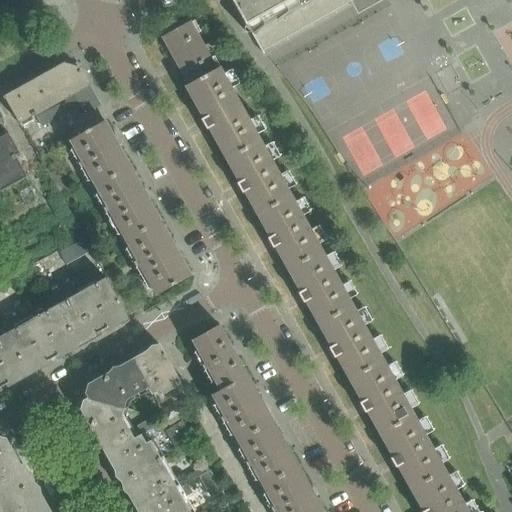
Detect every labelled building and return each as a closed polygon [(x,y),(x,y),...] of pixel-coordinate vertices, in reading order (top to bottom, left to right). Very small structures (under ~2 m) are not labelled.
[(232,0),(247,26),(245,28),(244,30),(245,32),(247,33),(249,34),(251,33),(262,54),(264,53),(263,52),(286,39),(286,40),(288,40),(287,38),(310,26),(311,27),(312,26),(311,25),(334,12),(335,13),(336,13),(335,11),(355,0),(354,0),(232,0)] [(216,70),(204,48),(190,22),(162,38),(174,58),(176,62),(178,66),(189,85),(216,70)] [(19,124),(73,95),(85,116),(96,109),(101,106),(80,71),(64,66),(5,99),(19,124)] [(226,160),(260,141),(220,68),(216,70),(189,85),(186,87),(204,120),(206,124),(208,128),(226,160)] [(118,146),(119,145),(113,136),(112,137),(110,133),(111,132),(105,122),(70,144),(95,188),(130,168),(118,146)] [(0,190),(27,175),(17,157),(20,155),(9,135),(1,139),(0,137),(0,190)] [(257,215),(291,196),(260,141),(226,160),(240,184),(242,188),(244,191),(257,215)] [(149,200),(150,199),(144,189),(143,190),(130,168),(95,188),(114,222),(125,241),(161,222),(149,200)] [(288,270),(322,251),(291,196),(257,215),(270,239),(272,243),(274,246),(288,270)] [(178,253),(179,252),(174,243),(173,243),(161,222),(125,241),(157,296),(191,276),(178,253)] [(71,245),(59,252),(66,265),(79,258),(72,245),(71,245)] [(319,325),(353,306),(322,251),(288,270),(301,294),(303,297),(305,301),(319,325)] [(130,321),(106,279),(81,294),(77,288),(83,284),(78,275),(72,279),(75,283),(50,297),(56,307),(78,347),(116,325),(121,327),(129,322),(129,321),(130,321)] [(34,312),(28,302),(23,305),(28,315),(34,312)] [(28,315),(23,305),(16,309),(22,319),(28,315)] [(349,380),(383,361),(353,306),(319,325),(332,348),(334,352),(336,356),(349,380)] [(78,347),(56,307),(6,335),(28,375),(78,347)] [(236,356),(237,356),(232,347),(231,347),(219,326),(193,341),(221,391),(247,376),(236,356)] [(0,390),(28,375),(6,335),(0,338),(0,390)] [(161,395),(181,384),(160,347),(90,386),(88,394),(91,400),(123,410),(125,402),(147,390),(150,395),(159,390),(161,395)] [(414,416),(387,367),(383,361),(349,380),(362,403),(364,407),(367,411),(380,435),(414,416)] [(273,423),(265,409),(266,408),(261,399),(260,399),(247,376),(221,391),(213,396),(217,403),(239,442),(273,423)] [(135,441),(121,416),(123,410),(91,400),(85,403),(83,410),(124,484),(163,463),(152,445),(147,447),(141,437),(135,441)] [(176,418),(169,407),(160,412),(166,423),(176,418)] [(179,416),(176,418),(166,423),(170,431),(183,423),(179,416)] [(434,450),(425,436),(414,416),(380,435),(393,458),(395,462),(397,465),(410,488),(444,469),(434,450)] [(299,468),(292,457),(285,445),(286,444),(281,435),(280,435),(273,423),(239,442),(264,487),(299,468)] [(0,503),(33,485),(18,457),(12,446),(9,448),(6,443),(0,441),(0,503)] [(189,511),(177,489),(163,463),(124,484),(139,511),(189,511)] [(323,511),(316,498),(317,498),(311,488),(310,489),(299,468),(264,487),(277,511),(323,511)] [(468,511),(456,491),(444,469),(410,488),(423,511),(468,511)] [(220,488),(210,471),(199,478),(209,494),(220,488)] [(199,478),(196,472),(187,477),(190,483),(199,478)] [(48,511),(33,485),(0,503),(0,511),(48,511)]
